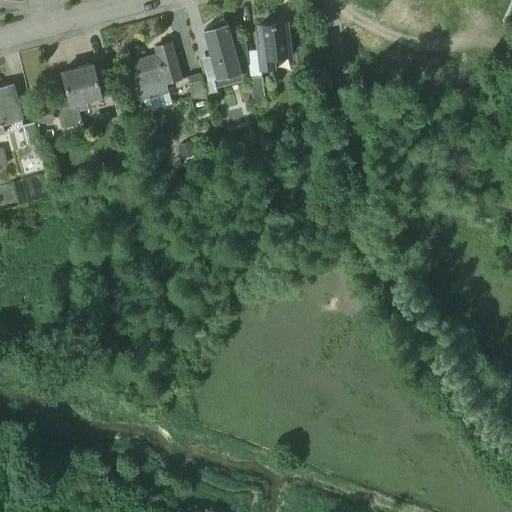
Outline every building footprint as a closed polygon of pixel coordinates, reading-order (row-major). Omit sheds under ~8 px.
[(223,16),(203,29),(217,77),(240,71),(237,62),(248,61),(245,40),(232,42),(226,22),(223,16)] [(287,34),(285,20),(259,23),(261,42),(257,43),(261,69),(273,68),(271,55),(289,53),(289,49),(295,49),(293,33),(287,34)] [(180,78),(170,41),(155,46),(157,53),(133,60),(135,69),(134,70),(135,74),(136,73),(139,82),(156,78),(163,76),(165,82),(180,78)] [(92,62),(62,70),(68,94),(57,97),(65,126),(82,121),(78,108),(89,106),(87,98),(101,94),(92,62)] [(201,72),(187,76),(193,96),(206,93),(201,72)] [(212,73),(204,76),(208,92),(216,89),(212,73)] [(261,75),(250,76),(253,104),(265,103),(261,75)] [(156,78),(139,82),(142,94),(159,90),(156,78)] [(11,84),(0,87),(0,122),(20,116),(11,84)] [(407,115),(396,113),(393,125),(404,127),(407,115)] [(33,121),(22,124),(28,143),(29,142),(39,140),(33,121)] [(39,140),(29,142),(32,151),(41,149),(39,140)] [(103,198),(89,174),(81,178),(96,202),(103,198)]
